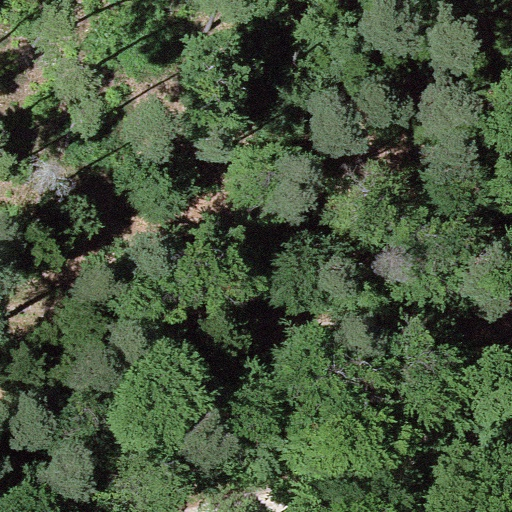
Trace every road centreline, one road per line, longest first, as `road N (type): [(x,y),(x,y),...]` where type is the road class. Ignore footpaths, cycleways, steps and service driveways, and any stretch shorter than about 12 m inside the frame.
road 1 (track): [(0,289),(511,305)]
road 2 (track): [(248,511),(511,426)]
